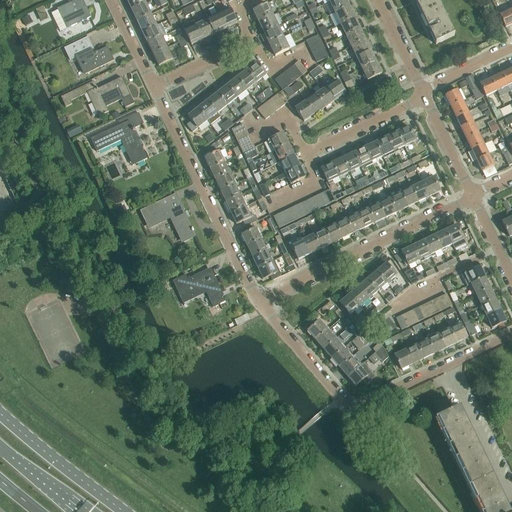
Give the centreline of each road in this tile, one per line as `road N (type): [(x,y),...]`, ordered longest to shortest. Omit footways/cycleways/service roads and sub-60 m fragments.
road 1 (residential): [(451,364),(355,410),(258,301)]
road 2 (residential): [(258,301),(473,197)]
road 3 (residential): [(258,301),(152,87)]
road 4 (primary): [(122,511),(0,412)]
road 5 (residential): [(511,493),(451,364)]
road 6 (residential): [(426,100),(307,158)]
